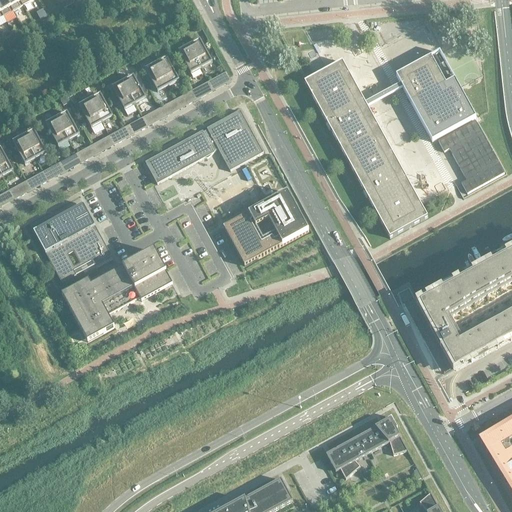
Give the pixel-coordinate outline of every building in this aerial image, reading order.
[(9,7),(5,0),(0,0),(0,12),(3,17),(13,12),(10,7),(9,7)] [(19,2),(17,0),(5,0),(9,7),(10,7),(13,12),(22,6),(20,2),(19,2)] [(199,41),(189,47),(201,70),(205,67),(211,64),(206,54),(207,54),(202,45),(201,45),(199,41)] [(201,70),(189,47),(178,53),(180,56),(180,57),(185,66),(190,75),(197,71),(197,72),(201,70)] [(475,119),(439,53),(395,77),(431,143),(475,119)] [(166,59),(156,65),(168,88),(172,86),(172,85),(178,82),(173,72),(168,63),(166,59)] [(304,84),(322,116),(389,240),(427,219),(342,63),(304,84)] [(168,88),(156,65),(145,71),(147,75),(152,84),(157,93),(164,90),(168,88)] [(230,83),(225,74),(221,76),(226,85),(230,83)] [(133,78),(122,83),(135,106),(139,104),(138,103),(145,100),(140,90),(135,81),(133,78)] [(135,106),(122,83),(112,89),(114,93),(119,102),(124,111),(131,108),(135,106)] [(195,90),(192,92),(197,101),(200,99),(195,90)] [(197,101),(192,92),(188,94),(193,103),(197,101)] [(92,94),(87,97),(102,124),(105,122),(112,118),(107,109),(107,108),(102,99),(100,96),(95,98),(92,94)] [(102,124),(87,97),(81,100),(84,105),(79,107),(81,111),(80,111),(85,120),(86,120),(91,129),(98,126),(102,124)] [(162,108),(159,110),(163,119),(167,117),(162,108)] [(163,119),(159,110),(155,112),(160,121),(163,119)] [(209,159),(209,158),(217,150),(230,173),(263,155),(240,112),(206,130),(207,131),(203,134),(202,133),(145,164),(157,186),(203,160),(206,160),(207,160),(208,159),(209,159)] [(67,114),(56,120),(68,142),(72,140),(79,136),(74,127),(69,117),(67,114)] [(68,142),(56,120),(46,125),(47,129),(52,138),(53,138),(58,148),(64,144),(65,144),(68,142)] [(463,185),(468,195),(505,175),(476,122),(440,143),(445,153),(451,150),(468,182),(463,185)] [(129,126),(125,128),(130,137),(134,135),(129,126)] [(130,137),(125,128),(122,130),(127,139),(130,137)] [(26,130),(20,133),(35,160),(39,158),(46,154),(40,145),(41,145),(36,135),(35,136),(33,132),(29,135),(26,130)] [(35,160),(20,133),(15,136),(17,141),(12,144),(14,147),(19,156),(25,166),(31,162),(35,160)] [(96,144),(92,146),(97,155),(101,153),(96,144)] [(97,155),(92,146),(89,149),(93,157),(97,155)] [(0,150),(0,174),(2,178),(6,176),(12,172),(7,163),(8,163),(3,154),(2,154),(0,150)] [(63,163),(59,165),(64,174),(68,172),(63,163)] [(64,174),(59,165),(55,167),(60,176),(64,174)] [(30,181),(26,183),(31,192),(34,190),(30,181)] [(31,192),(26,183),(22,185),(27,194),(31,192)] [(287,194),(223,229),(244,268),(308,232),(287,194)] [(91,230),(79,208),(33,233),(61,284),(76,277),(73,272),(91,262),(94,267),(111,257),(106,248),(105,248),(97,233),(93,236),(90,230),(91,230)] [(167,277),(154,253),(102,281),(119,311),(139,300),(141,303),(171,286),(167,278),(167,277)] [(407,290),(397,295),(419,346),(438,380),(511,339),(511,256),(419,307),(418,308),(407,290)] [(119,311),(102,281),(91,287),(88,282),(61,296),(70,312),(87,343),(102,335),(114,329),(108,317),(119,311)] [(408,453),(395,430),(397,430),(391,418),(379,425),(380,426),(326,456),(335,474),(340,471),(345,481),(360,469),(355,463),(389,444),(393,457),(407,453),(407,454),(408,453)] [(511,438),(511,427),(511,425),(499,432),(483,442),(495,461),(505,455),(505,454),(500,446),(505,443),(511,438)] [(511,450),(505,454),(505,455),(495,461),(501,470),(511,463),(511,450)] [(511,475),(511,463),(501,470),(506,479),(511,475)] [(226,511),(225,511),(223,511),(275,511),(292,503),(281,481),(235,506),(229,511),(226,511)] [(439,511),(430,494),(429,494),(430,495),(419,504),(425,511),(439,511)]
